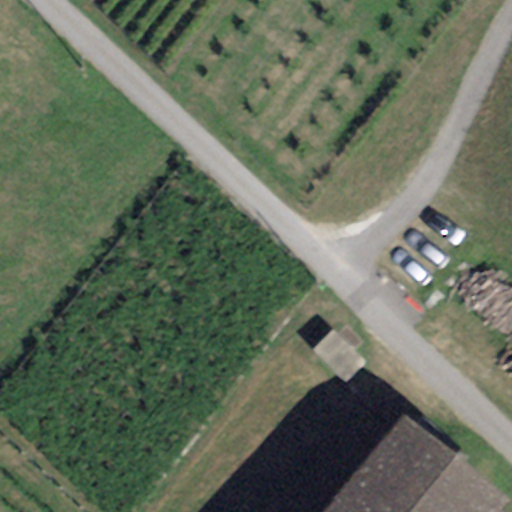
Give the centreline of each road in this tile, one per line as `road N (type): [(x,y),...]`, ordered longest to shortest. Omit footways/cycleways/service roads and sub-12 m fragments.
road 1 (unclassified): [(42,0),(356,270),(511,424)]
road 2 (track): [(356,270),(410,214),(468,124),(499,21),(511,6)]
